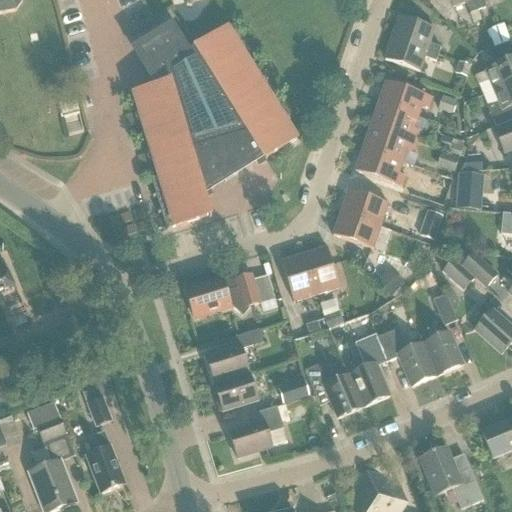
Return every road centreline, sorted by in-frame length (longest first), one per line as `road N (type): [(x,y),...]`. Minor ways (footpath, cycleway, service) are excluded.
road 1 (residential): [(114,286),(298,234),(379,0)]
road 2 (residential): [(183,504),(311,471),(511,386)]
road 3 (residential): [(47,218),(75,189),(128,174),(103,92),(117,61),(92,0)]
road 4 (tertiary): [(183,504),(144,358),(114,286)]
